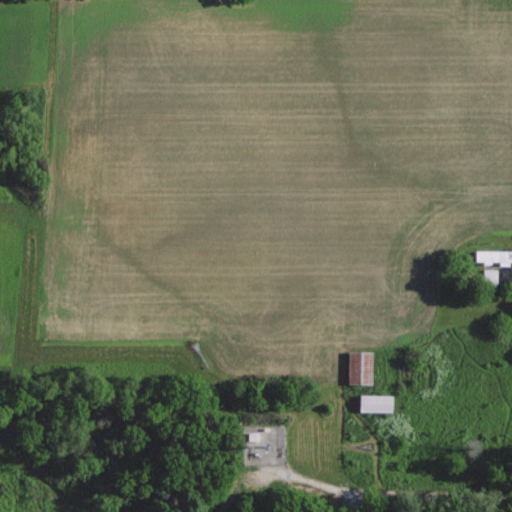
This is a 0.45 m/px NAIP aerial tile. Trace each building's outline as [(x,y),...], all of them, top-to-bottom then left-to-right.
[(511,249),(472,249),(472,261),(497,262),(497,265),(507,265),(507,261),(511,260),(511,249)] [(481,284),(495,284),(495,269),(481,269),(481,284)] [(345,383),(369,383),(370,351),(345,351),(345,383)] [(356,411),(390,411),(391,395),(356,394),(356,411)] [(259,430),(248,430),(248,439),(259,439),(259,430)]
